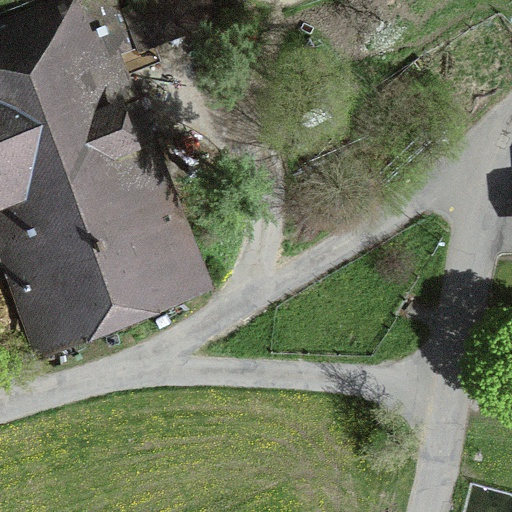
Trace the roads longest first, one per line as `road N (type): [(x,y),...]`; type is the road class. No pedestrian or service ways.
road 1 (track): [(0,422),(157,370),(269,309),(502,134)]
road 2 (unclassified): [(425,511),(502,134)]
road 3 (track): [(157,370),(375,392),(446,414)]
